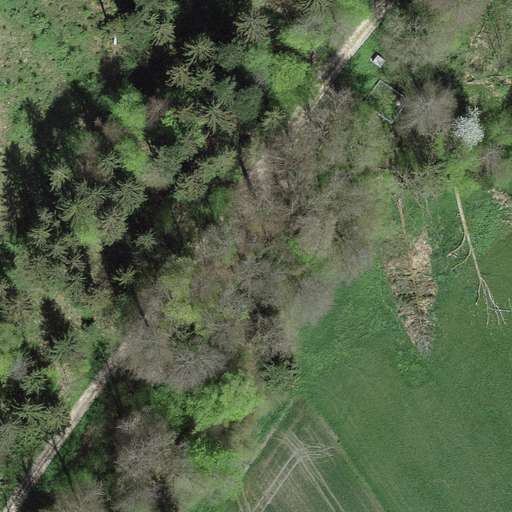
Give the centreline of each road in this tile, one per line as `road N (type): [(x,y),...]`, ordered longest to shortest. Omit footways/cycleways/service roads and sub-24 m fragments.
road 1 (track): [(20,511),(252,174),(395,0)]
road 2 (track): [(374,114),(311,170),(252,174)]
